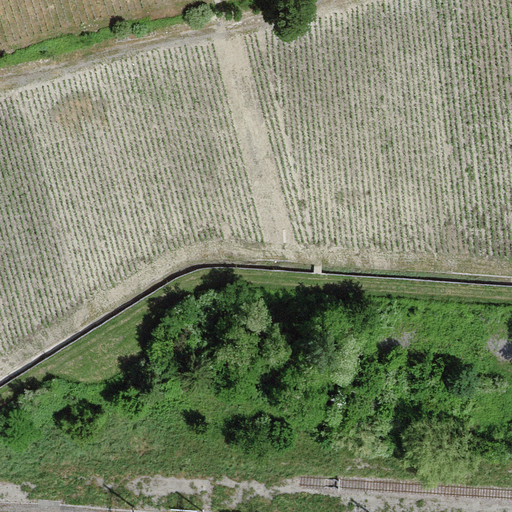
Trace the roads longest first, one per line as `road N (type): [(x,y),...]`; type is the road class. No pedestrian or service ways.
road 1 (track): [(511,294),(201,277),(0,398)]
road 2 (track): [(339,0),(0,75)]
